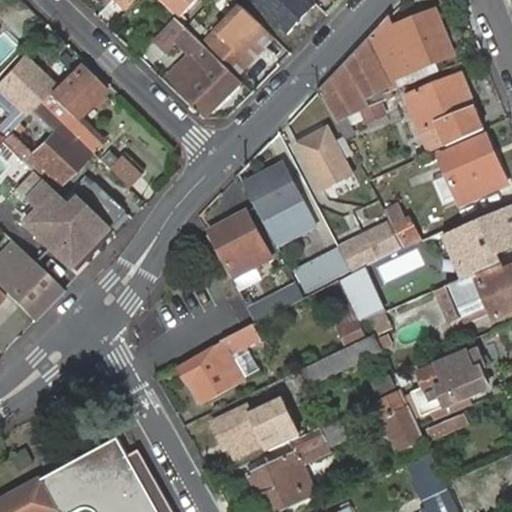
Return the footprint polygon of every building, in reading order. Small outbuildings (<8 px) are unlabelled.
[(115,0),(125,9),(134,0),(115,0)] [(161,0),(180,19),(198,0),(161,0)] [(249,0),(287,36),(314,8),(306,0),(249,0)] [(241,7),(205,46),(229,70),(265,32),(241,7)] [(396,27),(392,16),(366,43),(390,95),(399,91),(394,82),(453,56),(437,12),(396,27)] [(188,29),(177,20),(157,41),(168,52),(178,42),(202,65),(181,88),(210,116),(242,82),(237,77),(229,70),(205,46),(188,29)] [(272,39),(265,32),(229,70),(237,77),(272,39)] [(390,95),(366,43),(319,92),(337,124),(384,104),(387,103),(386,97),(390,95)] [(49,89),(53,86),(22,57),(0,80),(0,89),(16,105),(0,121),(0,139),(30,108),(39,100),(49,89)] [(52,92),(49,89),(39,100),(90,150),(98,142),(74,117),(68,112),(78,102),(83,107),(103,87),(81,65),(52,92)] [(407,100),(421,135),(429,153),(484,129),(462,77),(407,100)] [(90,150),(39,100),(30,108),(53,131),(30,155),(58,182),(90,150)] [(74,117),(83,107),(78,102),(68,112),(74,117)] [(384,104),(339,123),(348,139),(356,134),(352,125),(364,120),(367,126),(389,116),(384,104)] [(300,145),(323,191),(353,177),(329,130),(300,145)] [(462,207),(508,185),(488,137),(443,160),(462,207)] [(102,159),(129,185),(141,174),(121,155),(116,160),(108,153),(102,159)] [(58,182),(30,155),(22,163),(46,185),(50,189),(58,182)] [(284,165),(245,184),(277,247),(297,237),(292,227),(311,217),(284,165)] [(85,174),(78,182),(84,189),(92,180),(85,174)] [(69,190),(74,196),(77,193),(107,223),(121,209),(92,180),(84,189),(78,182),(69,190)] [(9,202),(0,211),(0,217),(58,274),(97,234),(78,216),(60,199),(51,189),(50,189),(46,185),(38,193),(27,183),(9,202)] [(78,216),(86,207),(74,196),(69,190),(60,199),(78,216)] [(511,208),(447,237),(464,278),(469,276),(479,272),(498,263),(495,254),(511,247),(511,208)] [(213,230),(231,268),(268,249),(249,212),(213,230)] [(292,227),(297,237),(316,227),(311,217),(292,227)] [(409,218),(393,226),(407,251),(421,244),(409,218)] [(393,226),(370,238),(373,245),(350,257),(357,271),(403,248),(393,226)] [(0,284),(34,320),(63,290),(12,240),(0,252),(0,284)] [(268,249),(231,268),(237,280),(274,261),(268,249)] [(352,273),(340,249),(296,270),(307,294),(352,273)] [(511,269),(483,281),(479,272),(469,276),(464,278),(451,284),(445,286),(457,316),(459,320),(491,307),(496,319),(511,312),(511,269)] [(382,313),(364,271),(340,282),(351,307),(353,311),(358,324),(368,320),(382,313)] [(248,310),(256,324),(304,299),(296,285),(248,310)] [(447,320),(457,316),(445,286),(435,290),(447,320)] [(353,311),(351,307),(332,315),(337,332),(340,331),(358,324),(353,311)] [(368,320),(375,334),(390,327),(385,312),(382,313),(368,320)] [(358,324),(340,331),(346,346),(364,337),(358,324)] [(261,344),(253,326),(221,343),(223,346),(181,370),(190,385),(192,384),(203,404),(243,381),(229,358),(246,348),(261,344)] [(389,334),(378,340),(383,350),(395,345),(389,334)] [(376,336),(300,372),(309,388),(383,350),(378,340),(376,336)] [(229,358),(243,381),(258,371),(246,348),(229,358)] [(473,350),(465,354),(472,372),(481,369),(473,350)] [(472,372),(465,354),(419,373),(425,388),(413,392),(422,415),(489,388),(481,369),(472,372)] [(390,376),(364,389),(370,400),(396,388),(390,376)] [(423,434),(410,408),(407,409),(401,396),(389,402),(395,415),(385,420),(399,447),(423,434)] [(214,424),(222,441),(228,439),(238,459),(290,434),(281,414),(272,418),(263,400),(214,424)] [(463,414),(429,429),(432,438),(467,423),(463,414)] [(338,420),(322,428),(331,448),(348,440),(338,420)] [(320,428),(292,442),(297,453),(250,477),(267,511),(277,511),(316,495),(303,465),(330,451),(320,428)] [(161,511),(120,439),(43,479),(60,508),(62,511),(78,511),(80,511),(89,509),(97,511),(161,511)] [(36,463),(28,449),(13,457),(21,471),(36,463)] [(457,511),(452,500),(439,471),(415,483),(428,511),(425,511),(457,511)] [(43,479),(0,502),(0,511),(52,511),(60,508),(43,479)]
